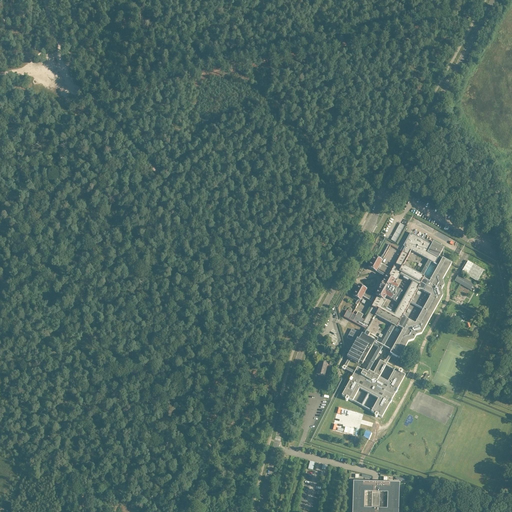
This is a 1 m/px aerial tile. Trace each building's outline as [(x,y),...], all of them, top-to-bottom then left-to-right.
[(408,342),(414,341),(416,336),(422,334),(443,296),(441,291),(444,286),(442,281),(452,264),(439,257),(444,248),(433,242),(431,245),(410,233),(400,251),(402,252),(392,270),(381,264),(383,262),(382,261),(391,245),(389,244),(383,256),(382,256),(380,260),(374,257),(374,258),(371,256),(368,261),(371,263),(369,268),(376,272),(386,278),(376,296),(366,290),(359,286),(353,296),(359,300),(358,301),(357,301),(354,307),(356,308),(360,301),(361,301),(363,297),(371,302),(373,298),(375,299),(364,320),(361,319),(363,315),(358,312),(356,316),(347,311),(344,317),(365,329),(359,340),(357,339),(347,358),(348,359),(344,367),(344,366),(342,369),(345,371),(345,370),(349,372),(354,375),(342,396),(346,398),(345,399),(345,400),(346,401),(347,401),(348,401),(348,400),(352,402),(360,389),(378,400),(371,412),(375,415),(375,416),(375,417),(376,418),(377,417),(378,416),(382,418),(405,376),(401,373),(402,372),(402,371),(401,371),(401,370),(400,371),(399,371),(399,372),(395,370),(388,383),(379,378),(392,355),(399,359),(408,342)] [(484,270),(468,261),(462,272),(478,281),(484,270)] [(458,275),(454,281),(470,290),(474,284),(458,275)] [(351,341),(356,332),(352,329),(347,338),(351,341)] [(326,371),(328,365),(319,362),(318,369),(326,371)] [(324,377),(326,371),(318,369),(316,375),(324,377)] [(299,509),(311,511),(321,462),(316,461),(314,469),(308,468),(299,509)] [(353,482),(352,511),(398,511),(399,484),(353,482)]
